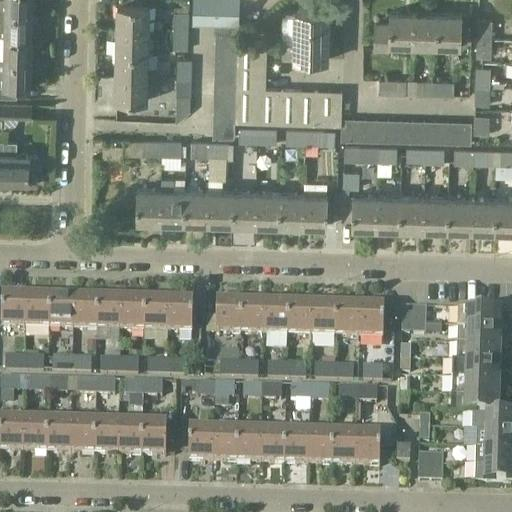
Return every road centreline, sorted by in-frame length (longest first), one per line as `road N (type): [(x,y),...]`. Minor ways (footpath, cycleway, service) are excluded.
road 1 (residential): [(511,504),(0,491)]
road 2 (residential): [(70,258),(511,272)]
road 3 (residential): [(70,258),(79,0)]
